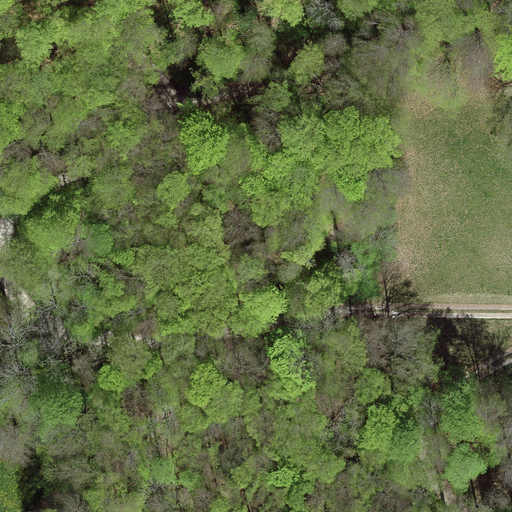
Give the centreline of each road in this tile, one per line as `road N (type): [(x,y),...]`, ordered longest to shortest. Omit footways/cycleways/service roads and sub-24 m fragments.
road 1 (track): [(511,316),(317,311),(128,340),(53,326),(15,296),(9,223),(38,184),(141,137),(162,95),(148,65),(98,40),(0,55)]
road 2 (track): [(437,511),(430,465),(440,412),(475,374),(511,355)]
